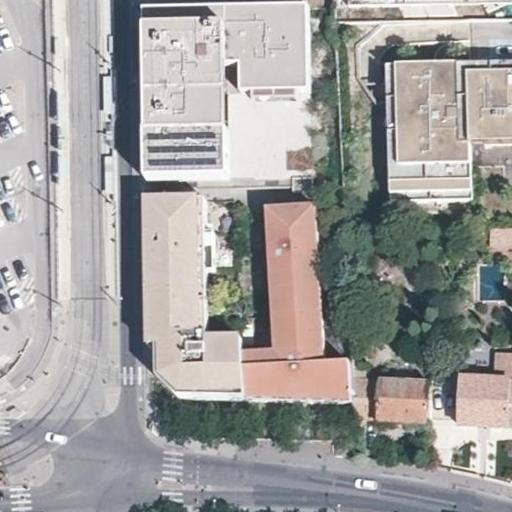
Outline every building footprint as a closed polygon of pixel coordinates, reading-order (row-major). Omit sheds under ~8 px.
[(307,9),(143,13),(147,182),(229,180),(228,133),(214,134),(212,68),(241,67),(242,94),(254,94),(298,93),(309,92),(307,9)] [(511,65),(486,66),(388,68),(391,204),(436,203),(436,207),(446,207),(446,203),(473,202),(473,194),(479,194),(479,188),(473,188),(472,147),(511,146),(511,65)] [(214,134),(228,133),(227,94),(242,94),(241,67),(212,68),(214,134)] [(298,93),(254,94),(254,102),(298,101),(298,93)] [(290,168),(309,167),(308,153),(289,154),(290,168)] [(210,395),(248,397),(244,350),(244,336),(209,337),(208,268),(214,267),(213,229),(207,229),(206,197),(148,198),(150,241),(152,244),(157,246),(157,256),(149,256),(151,323),(158,323),(158,333),(174,332),(174,343),(158,343),(159,370),(184,394),(210,395)] [(322,205),(273,207),(276,350),(244,350),(248,397),(295,400),(294,382),(294,377),(341,378),(341,364),(326,363),(323,257),(314,257),(314,242),(323,242),(322,205)] [(511,231),(473,232),(472,248),(511,247),(511,231)] [(407,247),(434,248),(434,232),(407,232),(407,247)] [(158,333),(158,343),(174,343),(174,332),(158,333)] [(508,382),(458,382),(457,427),(506,429),(506,425),(511,425),(511,354),(508,354),(508,382)] [(341,403),(357,403),(355,379),(355,364),(341,364),(341,378),(341,403)] [(306,400),(341,403),(341,378),(294,377),(294,382),(305,382),(306,400)] [(429,381),(355,379),(357,403),(357,407),(357,419),(378,420),(378,422),(392,422),(428,424),(429,381)] [(300,400),(306,400),(305,382),(294,382),(295,400),(300,400)]
